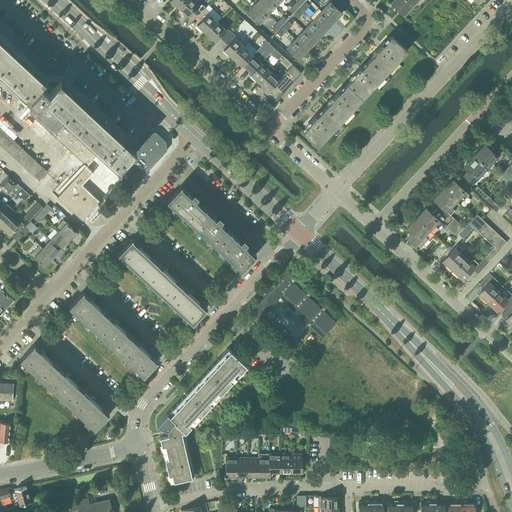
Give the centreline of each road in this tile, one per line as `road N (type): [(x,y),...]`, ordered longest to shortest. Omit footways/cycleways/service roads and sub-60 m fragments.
road 1 (unclassified): [(139,444),(145,398),(299,234)]
road 2 (residential): [(336,191),(511,4)]
road 3 (residential): [(47,295),(196,138)]
road 4 (residential): [(155,506),(224,492),(348,487)]
road 5 (residential): [(273,132),(131,0)]
road 6 (residential): [(511,355),(372,226)]
road 7 (tertiary): [(415,348),(483,433),(511,503)]
road 8 (tertiary): [(45,0),(179,122)]
road 9 (residential): [(273,132),(362,32),(366,20),(347,0)]
road 10 (tertiary): [(179,122),(58,0)]
road 11 (residential): [(372,226),(480,111)]
road 12 (tertiary): [(511,469),(469,394),(415,348)]
road 13 (unclassified): [(139,444),(0,473)]
road 14 (tertiary): [(299,234),(196,138)]
road 15 (residential): [(348,487),(469,487)]
